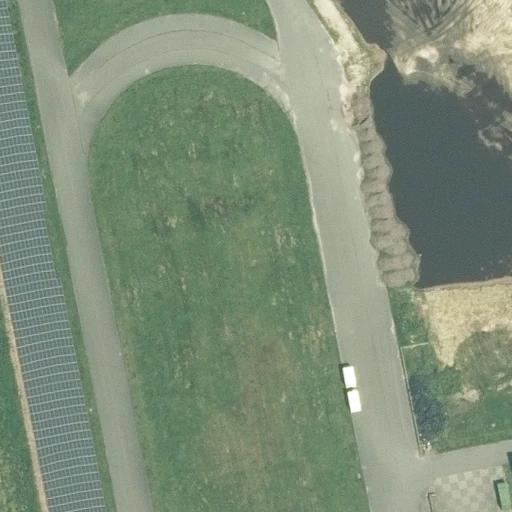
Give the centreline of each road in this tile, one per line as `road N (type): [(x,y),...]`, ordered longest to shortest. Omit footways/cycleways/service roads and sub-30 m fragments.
road 1 (unknown): [(400,511),(306,35),(281,0)]
road 2 (unknown): [(65,158),(134,511)]
road 3 (unknown): [(65,158),(114,80),(177,50),(228,53),(320,108)]
road 4 (unknown): [(35,0),(65,158)]
